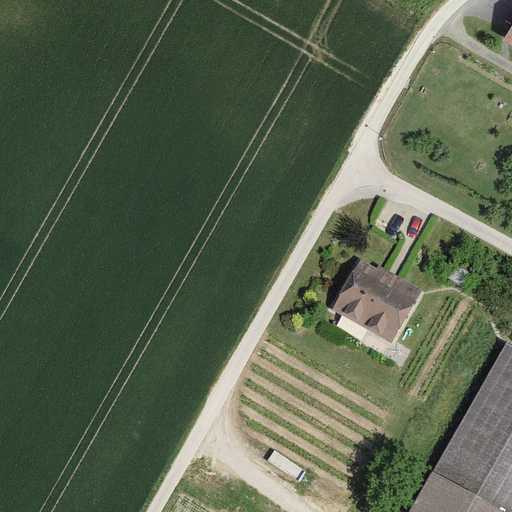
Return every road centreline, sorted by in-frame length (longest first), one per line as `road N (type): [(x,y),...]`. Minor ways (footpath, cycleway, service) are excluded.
road 1 (residential): [(458,0),(406,66),(197,434)]
road 2 (track): [(314,511),(197,434),(153,511)]
